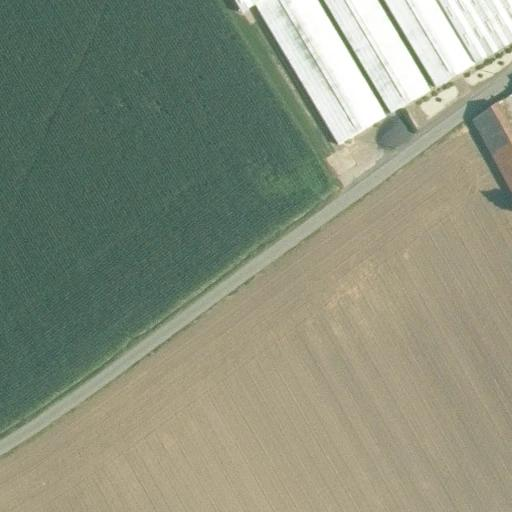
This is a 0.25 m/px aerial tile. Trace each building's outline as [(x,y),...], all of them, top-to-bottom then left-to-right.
[(375,0),(382,0),(435,88),(511,42),(511,0),(233,0),(241,13),(254,5),(338,145),(385,117),(315,0),(322,0),(390,114),(430,91),(375,0)] [(511,132),(496,104),(473,120),(511,190),(511,132)] [(511,263),(482,280),(511,336),(511,263)] [(511,348),(476,283),(436,305),(511,444),(511,348)] [(511,457),(431,308),(391,329),(475,484),(511,463),(511,462),(511,457)] [(511,511),(511,463),(475,484),(467,488),(461,478),(438,490),(449,511),(511,511)]
